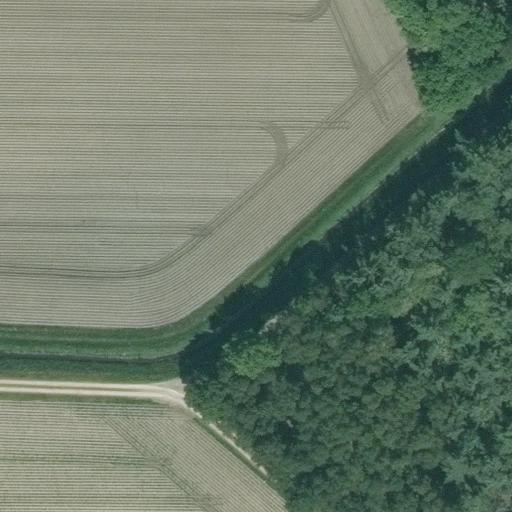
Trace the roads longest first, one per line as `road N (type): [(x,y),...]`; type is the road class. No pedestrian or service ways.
road 1 (track): [(511,96),(212,354),(172,377),(0,375)]
road 2 (track): [(172,377),(328,511)]
